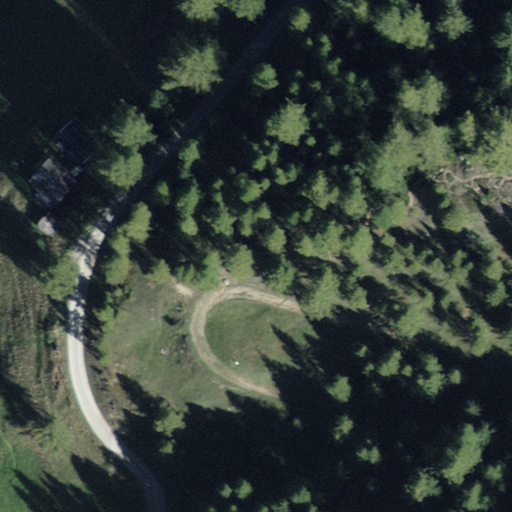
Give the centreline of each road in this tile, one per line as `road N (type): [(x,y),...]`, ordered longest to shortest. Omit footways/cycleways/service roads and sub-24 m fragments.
road 1 (track): [(220,511),(305,456),(321,430),(312,408),(242,383),(204,358),(199,317),(214,298),(252,295),(511,373)]
road 2 (track): [(158,511),(145,476),(94,421),(79,388),(80,285),(91,250),(123,202),(300,0)]
